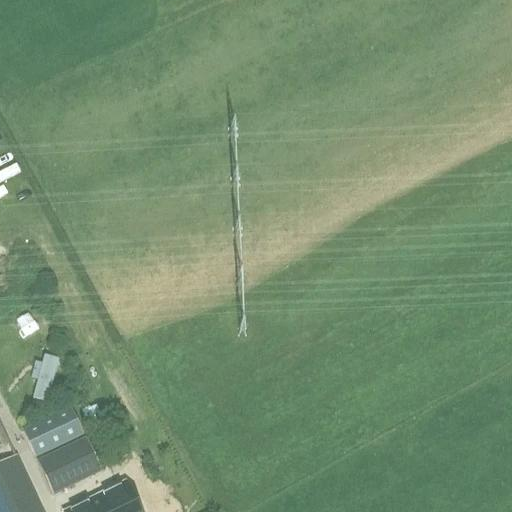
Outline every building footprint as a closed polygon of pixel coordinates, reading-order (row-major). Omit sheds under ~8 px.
[(39,365),(46,342),(27,337),(20,359),(39,365)] [(70,409),(24,431),(37,459),(84,437),(70,409)] [(100,472),(85,439),(37,462),(53,495),(100,472)] [(43,511),(17,457),(0,465),(0,511),(43,511)] [(136,511),(124,486),(71,511),(136,511)]
